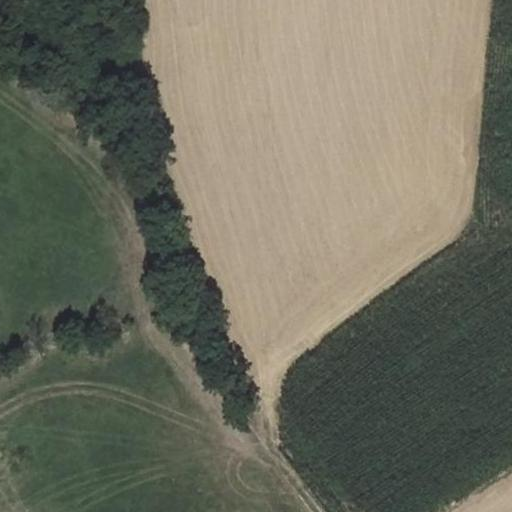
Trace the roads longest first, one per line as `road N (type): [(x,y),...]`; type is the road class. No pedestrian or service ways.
road 1 (track): [(0,76),(55,114),(162,213),(230,399)]
road 2 (track): [(310,511),(230,399)]
